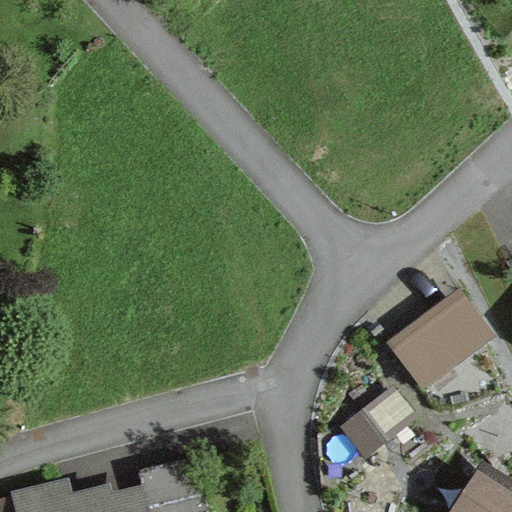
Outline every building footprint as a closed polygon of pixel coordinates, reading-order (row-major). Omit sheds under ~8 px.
[(456,304),(396,348),(423,385),(483,340),(456,304)] [(393,391),(345,429),(364,454),(412,416),(393,391)] [(139,471),(148,511),(205,511),(208,511),(195,458),(139,471)] [(511,511),(511,499),(480,479),(458,511),(511,511)] [(138,511),(136,501),(90,511),(66,511),(61,490),(0,504),(0,511),(138,511)]
